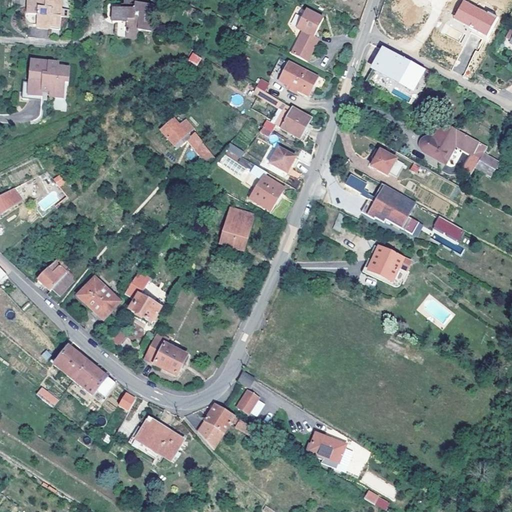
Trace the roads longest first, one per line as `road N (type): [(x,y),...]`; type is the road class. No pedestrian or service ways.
road 1 (residential): [(0,261),(136,386),(185,405),(202,399),(235,362),(308,199),(365,31)]
road 2 (residential): [(365,31),(511,107)]
